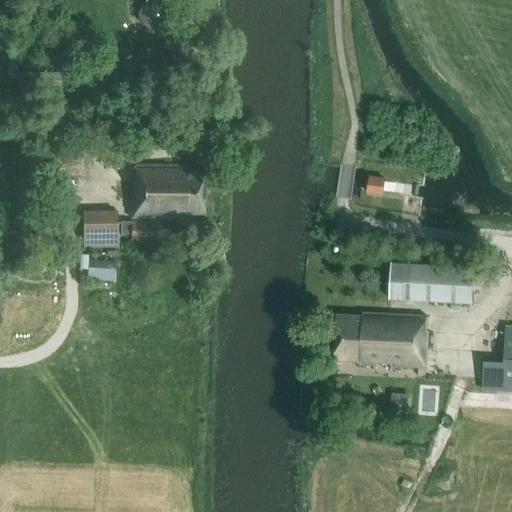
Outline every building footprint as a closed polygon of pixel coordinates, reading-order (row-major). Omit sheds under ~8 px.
[(151,0),(137,18),(161,36),(176,16),(156,0),(151,0)] [(65,92),(65,74),(20,73),(20,91),(65,92)] [(204,215),(204,171),(187,171),(187,166),(134,166),(133,183),(131,183),(131,219),(177,219),(177,223),(192,223),(192,215),(204,215)] [(369,177),(369,179),(367,193),(382,195),(384,180),(369,177)] [(117,248),(117,241),(116,211),(83,211),(83,248),(117,248)] [(161,221),(131,221),(121,221),(122,235),(131,234),(131,241),(160,241),(161,221)] [(90,282),(117,283),(118,262),(82,261),(82,272),(90,272),(90,282)] [(389,263),(388,299),(470,303),(472,267),(389,263)] [(41,264),(16,264),(16,272),(41,272),(41,264)] [(425,367),(425,351),(426,331),(424,330),(425,315),(360,313),(360,316),(336,315),(335,360),(360,362),(360,365),(425,367)] [(483,390),(496,391),(511,391),(511,327),(506,327),(504,363),(484,362),(483,390)]
